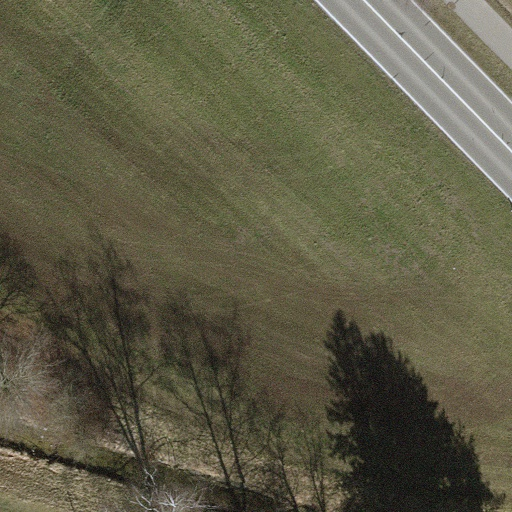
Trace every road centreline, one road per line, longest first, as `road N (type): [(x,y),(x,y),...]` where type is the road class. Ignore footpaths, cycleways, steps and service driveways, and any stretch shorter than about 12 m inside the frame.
road 1 (track): [(0,343),(220,418),(511,496)]
road 2 (secondary): [(511,156),(359,0)]
